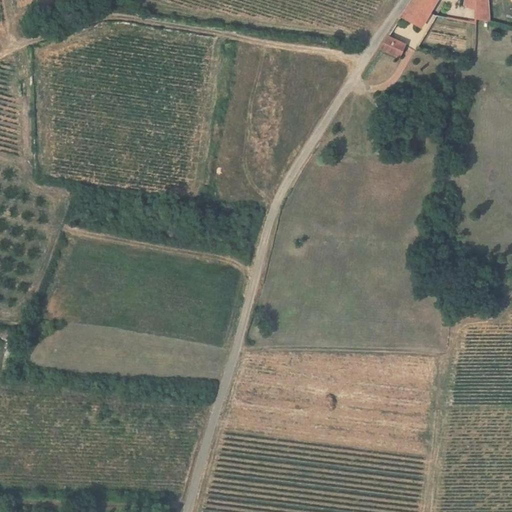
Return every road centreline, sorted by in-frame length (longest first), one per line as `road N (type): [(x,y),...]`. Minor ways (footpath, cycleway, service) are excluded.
road 1 (unclassified): [(405,0),(271,212),(187,511)]
road 2 (track): [(0,56),(129,16),(364,58)]
road 3 (track): [(236,343),(444,353),(459,324),(493,318),(511,293)]
road 4 (track): [(0,497),(189,506)]
road 5 (track): [(430,511),(449,350)]
